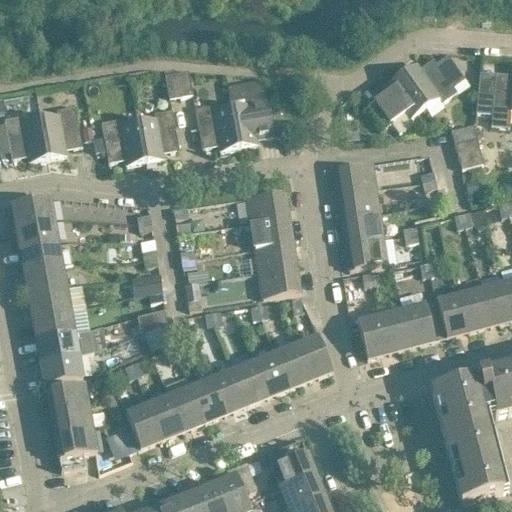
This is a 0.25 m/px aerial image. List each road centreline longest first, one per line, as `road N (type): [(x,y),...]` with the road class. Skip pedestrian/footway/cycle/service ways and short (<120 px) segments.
road 1 (residential): [(48,511),(309,416)]
road 2 (residential): [(511,54),(414,46),(345,86),(304,168)]
road 3 (residential): [(354,398),(318,298),(304,168)]
road 4 (residential): [(304,168),(434,149),(452,218)]
road 5 (residential): [(34,511),(0,325)]
road 6 (residential): [(354,398),(511,351)]
road 7 (residential): [(152,195),(304,168)]
road 8 (residential): [(0,202),(152,195)]
road 9 (residential): [(176,320),(152,195)]
